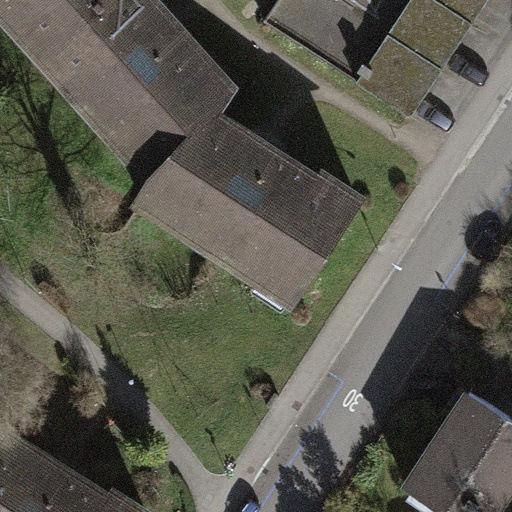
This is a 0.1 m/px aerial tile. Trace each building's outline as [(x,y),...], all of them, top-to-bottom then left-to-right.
[(0,0),(0,3),(43,51),(99,0),(0,0)] [(150,0),(99,0),(43,51),(151,173),(212,111),(227,85),(150,0)] [(276,0),(264,19),(412,114),(485,0),(276,0)] [(139,195),(293,297),(355,196),(320,172),(316,179),(212,111),(151,173),(139,195)] [(406,487),(443,511),(486,511),(511,473),(511,417),(470,390),(406,487)] [(0,511),(140,511),(110,492),(106,498),(0,428),(0,511)]
